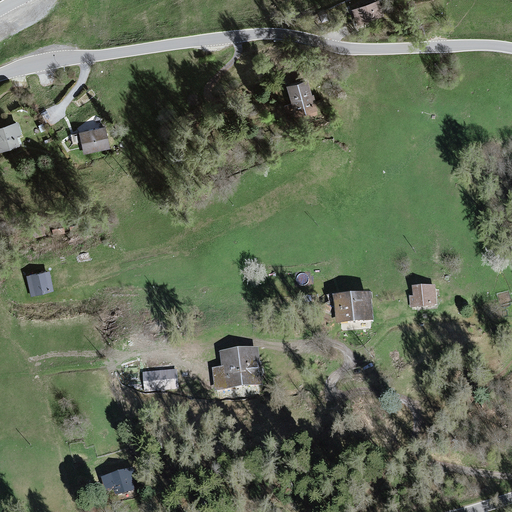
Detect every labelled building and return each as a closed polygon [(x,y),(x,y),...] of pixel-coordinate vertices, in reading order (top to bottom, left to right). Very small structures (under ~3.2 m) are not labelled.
[(378,1),(351,11),(358,30),(386,21),(378,1)] [(303,80),(284,86),(292,112),(312,105),(303,80)] [(14,125),(0,129),(0,156),(1,159),(22,152),(14,125)] [(105,129),(78,136),(84,158),(111,151),(105,129)] [(49,274),(27,278),(31,301),(53,297),(49,274)] [(435,288),(411,290),(412,312),(437,310),(435,288)] [(370,296),(332,300),(336,328),(373,323),(370,296)] [(173,350),(140,358),(145,379),(178,371),(173,350)] [(256,350),(219,356),(221,371),(212,372),(216,396),(262,389),(256,350)] [(131,473),(104,481),(112,507),(139,499),(131,473)]
